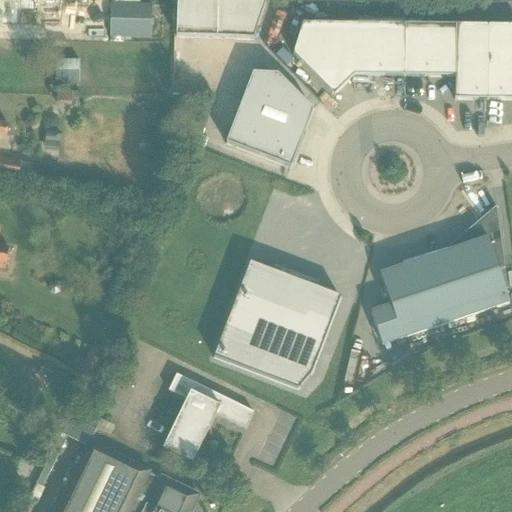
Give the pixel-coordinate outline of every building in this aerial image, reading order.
[(0,0),(0,7),(16,7),(16,9),(33,9),(33,3),(57,3),(57,0),(0,0)] [(176,1),(175,40),(253,42),(265,4),(176,1)] [(110,6),(108,37),(150,39),(162,39),(163,7),(152,6),(110,6)] [(404,78),(404,27),(302,26),(292,58),(333,98),(353,78),(404,78)] [(455,28),(404,27),(404,78),(454,79),(455,28)] [(487,102),(488,28),(455,28),(454,79),(454,102),(487,102)] [(511,102),(511,28),(488,28),(487,102),(511,102)] [(55,84),(79,84),(79,62),(55,61),(55,84)] [(312,112),(278,78),(252,77),(226,146),(289,170),(312,112)] [(0,161),(0,177),(18,180),(30,182),(33,166),(20,165),(0,161)] [(379,277),(390,308),(370,315),(381,347),(508,305),(497,273),(504,271),(496,208),(448,248),(450,253),(379,277)] [(0,269),(4,270),(8,250),(0,248),(0,269)] [(249,265),(212,360),(297,392),(311,376),(340,300),(249,265)] [(80,373),(97,380),(106,357),(89,350),(80,373)] [(253,414),(175,376),(167,393),(186,402),(162,451),(191,465),(215,416),(245,431),(253,414)] [(56,511),(190,511),(198,497),(197,496),(196,497),(161,479),(160,482),(147,476),(148,473),(128,464),(89,445),(56,511)]
